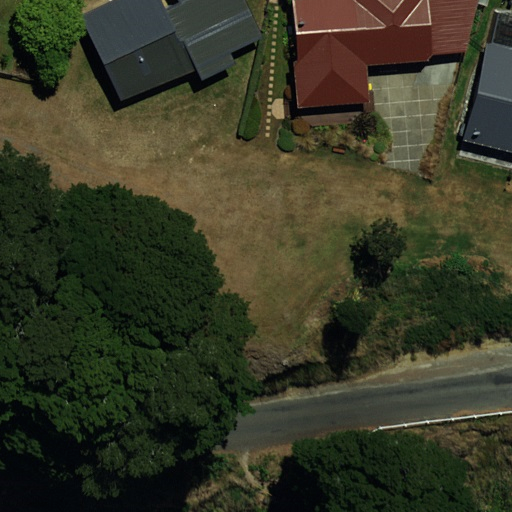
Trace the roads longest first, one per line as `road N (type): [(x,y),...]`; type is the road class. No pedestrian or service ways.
road 1 (unclassified): [(0,425),(161,431),(511,390)]
road 2 (track): [(0,115),(149,157)]
